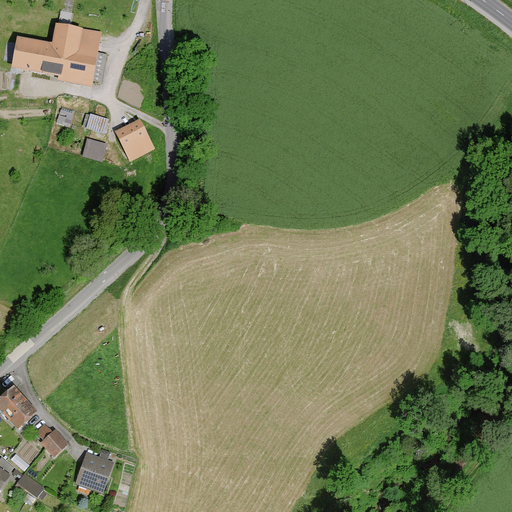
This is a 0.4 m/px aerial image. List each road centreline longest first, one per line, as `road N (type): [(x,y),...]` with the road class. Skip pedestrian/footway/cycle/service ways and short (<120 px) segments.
road 1 (unclassified): [(164,0),(172,197),(149,237),(13,357)]
road 2 (track): [(172,197),(162,245),(133,287),(128,318),(152,454),(141,511)]
